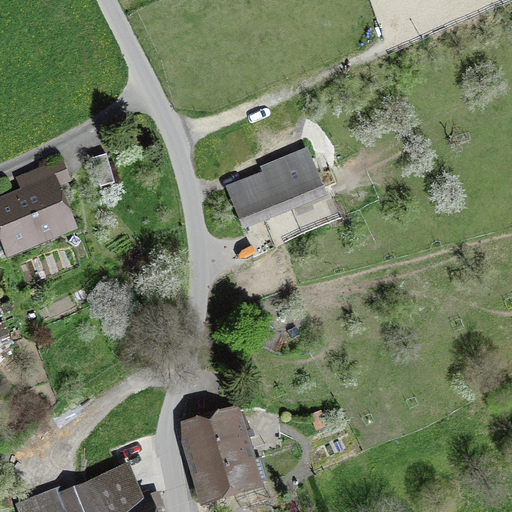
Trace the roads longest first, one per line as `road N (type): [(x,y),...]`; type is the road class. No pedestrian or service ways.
road 1 (unclassified): [(180,511),(168,428),(193,337),(195,223),(173,135),(106,0)]
road 2 (track): [(173,135),(387,43)]
road 3 (track): [(0,171),(152,90)]
